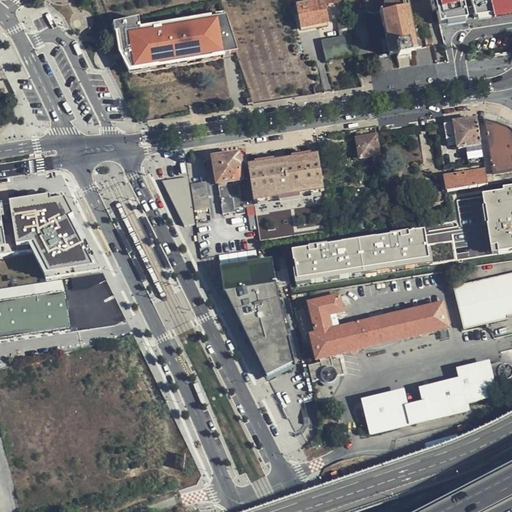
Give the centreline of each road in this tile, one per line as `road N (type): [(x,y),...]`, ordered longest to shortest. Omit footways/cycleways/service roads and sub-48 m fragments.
road 1 (secondary): [(504,81),(113,138)]
road 2 (secondary): [(122,154),(508,94)]
road 3 (secondary): [(74,160),(234,503)]
road 4 (secondary): [(287,478),(122,154)]
road 5 (tertiary): [(312,511),(511,437)]
road 6 (unknown): [(348,449),(390,450),(511,401)]
road 7 (residential): [(113,138),(65,42),(54,35),(21,45)]
